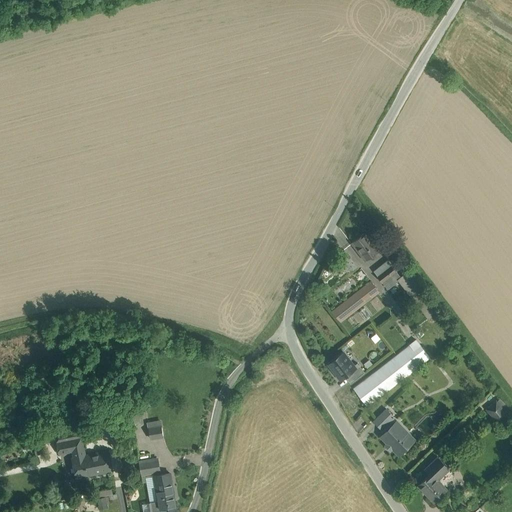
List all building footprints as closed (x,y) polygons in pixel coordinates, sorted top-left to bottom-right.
[(365,232),(352,242),(366,259),(379,250),(365,232)] [(386,288),(401,276),(388,258),(373,270),(386,288)] [(370,282),(331,312),(339,323),(378,292),(370,282)] [(416,339),(353,387),(368,407),(431,358),(416,339)] [(343,352),(328,363),(341,379),(355,368),(343,352)] [(511,417),(498,399),(488,408),(502,426),(511,417)] [(139,435),(148,434),(149,439),(164,436),(161,419),(137,423),(139,435)] [(385,437),(403,456),(420,440),(402,421),(385,437)] [(63,458),(72,456),(77,478),(114,470),(109,448),(90,452),(86,437),(60,443),(63,458)] [(441,506),(454,493),(442,481),(453,469),(438,455),(414,479),(441,506)] [(165,472),(162,457),(144,460),(146,475),(165,472)] [(177,487),(175,472),(157,475),(159,489),(177,487)] [(97,508),(108,507),(108,499),(115,499),(114,488),(96,489),(97,508)] [(176,488),(157,491),(160,510),(179,507),(176,488)]
